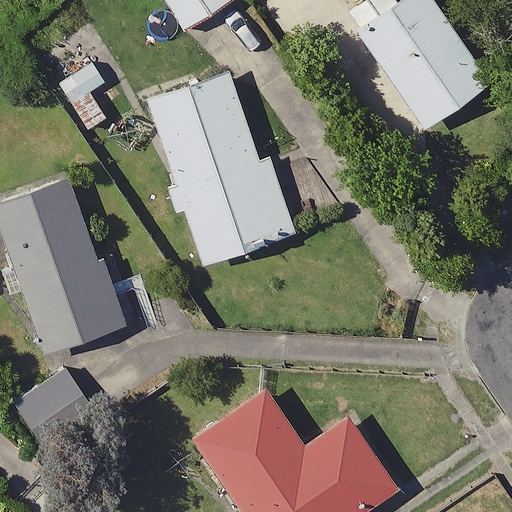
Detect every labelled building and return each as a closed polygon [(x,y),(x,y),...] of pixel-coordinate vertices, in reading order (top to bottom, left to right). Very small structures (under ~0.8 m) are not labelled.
[(207,0),(162,0),(175,20),(207,0)] [(480,73),(430,0),(367,0),(343,17),(413,119),(480,73)] [(108,103),(81,53),(49,71),(76,121),(108,103)] [(247,146),(218,59),(135,87),(190,252),(285,220),(259,142),(247,146)] [(111,311),(56,166),(0,187),(0,244),(36,339),(111,311)] [(291,433),(252,374),(180,423),(239,511),(337,511),(389,478),(337,402),(291,433)]
